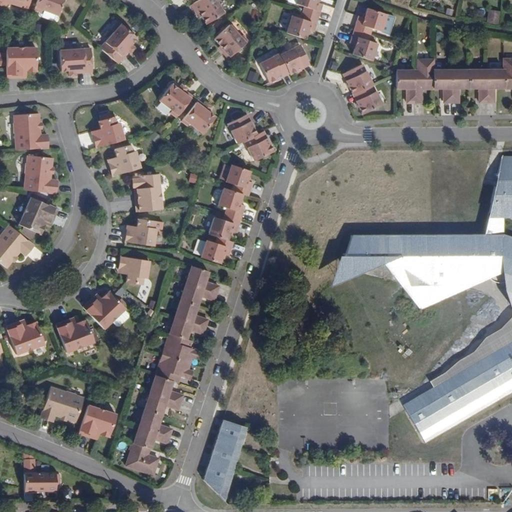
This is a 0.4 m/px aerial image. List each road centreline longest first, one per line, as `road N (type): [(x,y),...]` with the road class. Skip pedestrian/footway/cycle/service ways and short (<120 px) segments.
road 1 (residential): [(296,133),(176,504)]
road 2 (residential): [(79,181),(102,216),(84,276),(35,305),(0,298)]
road 3 (residential): [(176,504),(0,428)]
road 4 (residential): [(330,128),(367,136),(511,134)]
road 5 (residential): [(79,181),(64,241),(35,275),(0,292)]
road 6 (residential): [(173,43),(212,83),(288,106)]
road 7 (residential): [(173,43),(134,80),(103,94),(60,98)]
